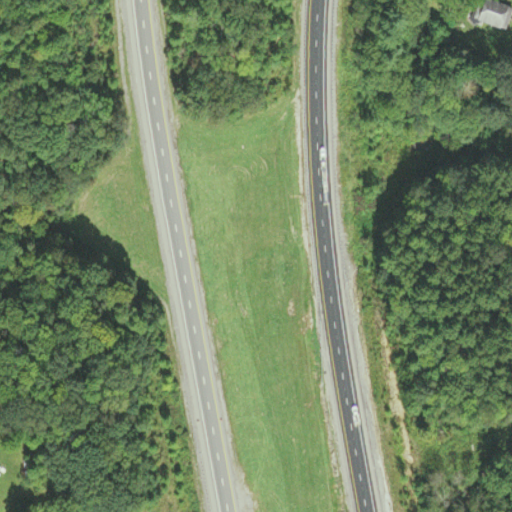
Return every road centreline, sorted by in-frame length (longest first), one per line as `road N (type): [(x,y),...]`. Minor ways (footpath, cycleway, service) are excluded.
road 1 (motorway): [(141,0),(223,511)]
road 2 (motorway): [(368,511),(320,182),(322,0)]
